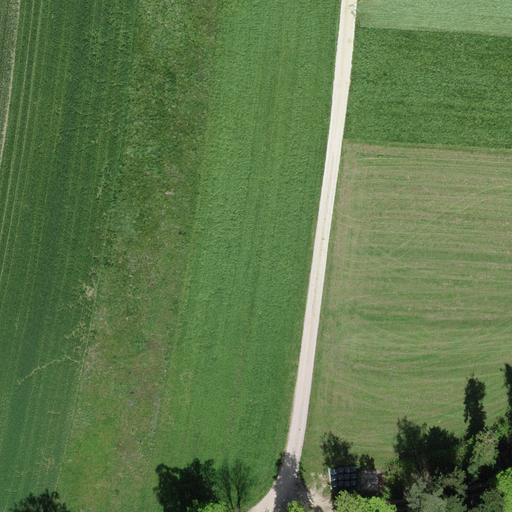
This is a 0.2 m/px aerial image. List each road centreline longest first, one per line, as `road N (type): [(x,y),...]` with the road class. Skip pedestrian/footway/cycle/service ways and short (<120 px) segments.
road 1 (track): [(262,511),(282,488),(297,426),(349,0)]
road 2 (track): [(276,499),(320,506),(411,500),(511,476)]
